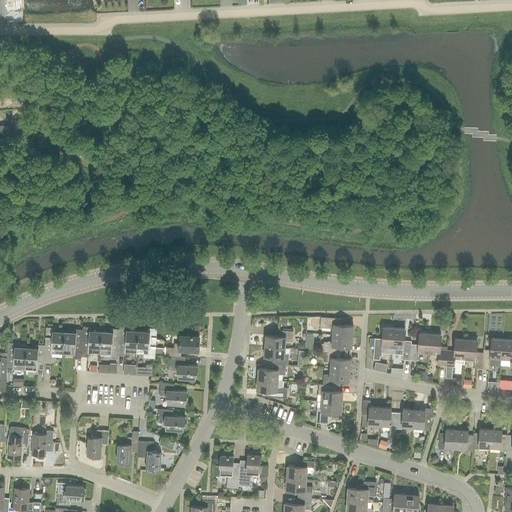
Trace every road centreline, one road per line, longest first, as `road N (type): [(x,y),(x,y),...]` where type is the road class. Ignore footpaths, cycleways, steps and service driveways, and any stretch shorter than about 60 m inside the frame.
road 1 (residential): [(91,30),(110,20),(416,3),(429,11),(511,6)]
road 2 (tertiary): [(247,271),(368,288),(511,291)]
road 3 (tertiary): [(0,317),(110,274),(247,271)]
road 4 (residential): [(67,397),(78,397),(78,378),(140,381),(140,408),(67,407)]
road 5 (residential): [(422,474),(285,425)]
road 6 (residential): [(220,399),(247,271)]
